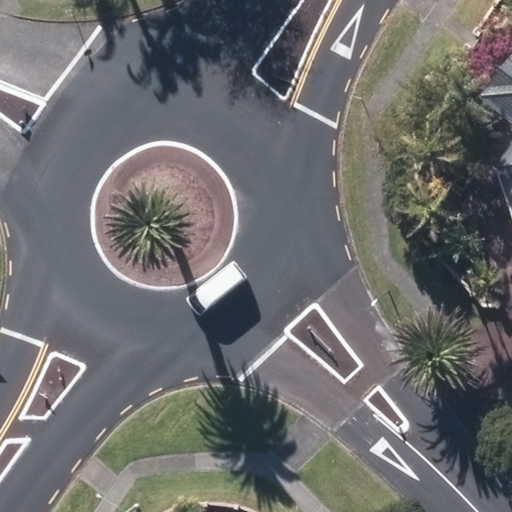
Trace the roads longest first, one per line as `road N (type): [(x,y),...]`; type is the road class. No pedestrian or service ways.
road 1 (residential): [(287,226),(383,361),(449,479)]
road 2 (residential): [(449,479),(395,449),(215,315)]
road 3 (tertiary): [(140,320),(0,511)]
road 4 (tertiary): [(362,0),(287,183)]
road 5 (tertiary): [(0,386),(58,245)]
road 6 (tertiary): [(200,91),(242,111),(271,143),(287,183)]
road 7 (tertiary): [(52,208),(57,170),(74,136),(109,104)]
road 8 (residential): [(0,52),(109,104)]
